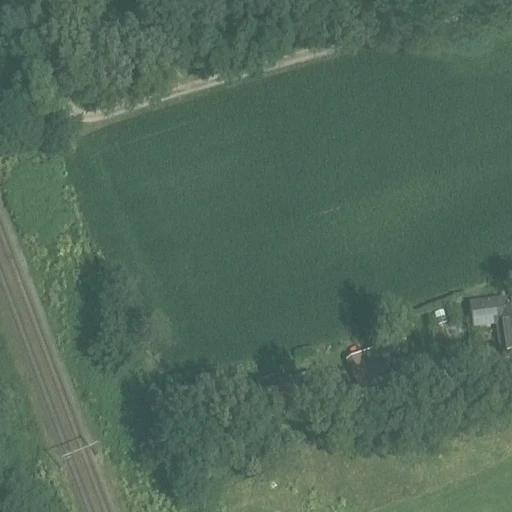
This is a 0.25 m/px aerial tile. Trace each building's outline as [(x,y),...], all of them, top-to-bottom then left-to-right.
[(497,326),(501,359),(511,357),(511,311),(509,312),(507,302),(469,307),(472,330),(497,326)] [(348,356),(357,380),(376,373),(367,349),(348,356)] [(408,388),(411,396),(443,383),(432,356),(399,369),(400,371),(389,375),(397,393),(408,388)] [(224,386),(223,376),(195,381),(197,394),(220,390),(220,387),(224,386)] [(311,376),(277,384),(275,379),(257,383),(266,420),(284,415),(283,409),(331,397),(327,379),(313,382),(311,376)] [(186,400),(174,404),(178,423),(191,420),(186,400)]
